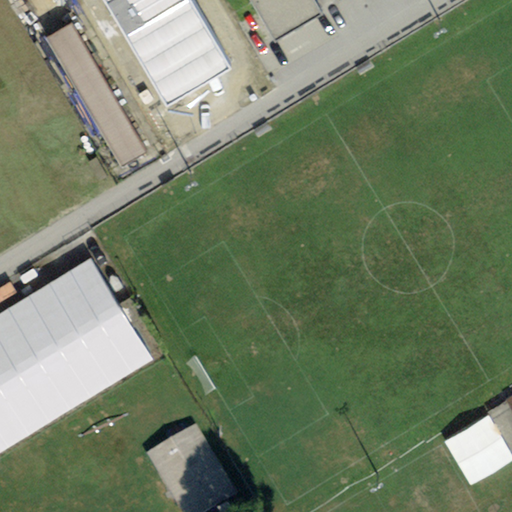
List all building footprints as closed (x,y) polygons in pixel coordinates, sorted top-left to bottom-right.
[(232,66),(192,0),(102,0),(165,106),(232,66)] [(313,0),(249,0),(275,43),(322,15),(313,0)] [(70,25),(46,39),(121,168),(145,154),(70,25)] [(0,316),(0,453),(155,360),(94,260),(0,316)] [(511,457),(511,410),(506,400),(485,412),(489,417),(511,457)] [(471,485),(511,461),(511,457),(489,417),(446,442),(471,485)] [(194,425),(148,451),(182,511),(209,511),(235,498),(194,425)]
